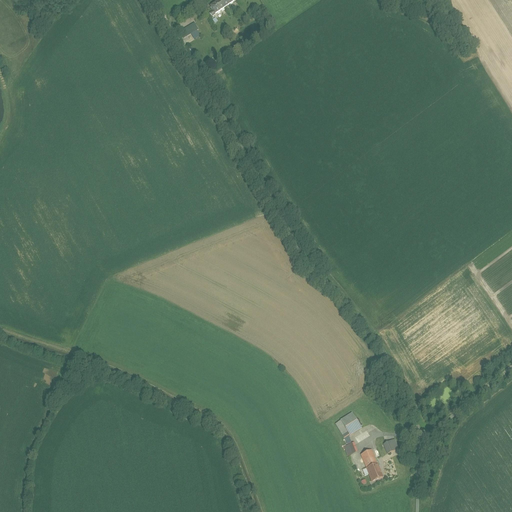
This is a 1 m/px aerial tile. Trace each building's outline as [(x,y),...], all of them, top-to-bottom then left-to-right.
[(213,12),(210,14),(212,17),(237,1),(236,0),(221,0),(211,7),(213,12)] [(193,28),(185,33),(190,41),(198,36),(193,28)] [(230,48),(237,44),(231,33),(224,37),(230,48)] [(351,418),(336,428),(345,442),(361,432),(351,418)] [(393,444),(383,449),(388,458),(398,452),(393,444)] [(354,447),(344,451),(347,459),(357,456),(354,447)] [(371,484),(384,480),(373,449),(360,453),(371,484)]
